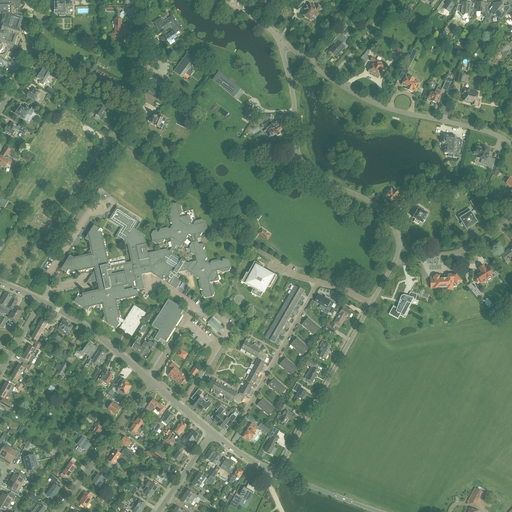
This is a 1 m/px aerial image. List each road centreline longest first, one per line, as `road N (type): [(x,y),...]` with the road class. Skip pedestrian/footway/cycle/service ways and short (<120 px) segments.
road 1 (residential): [(511,145),(364,98),(278,39)]
road 2 (residential): [(397,238),(378,207),(307,155),(278,39)]
road 3 (residential): [(276,474),(372,303)]
road 4 (residential): [(226,443),(318,281)]
road 5 (residential): [(60,511),(150,380)]
road 6 (tertiary): [(150,380),(41,302)]
